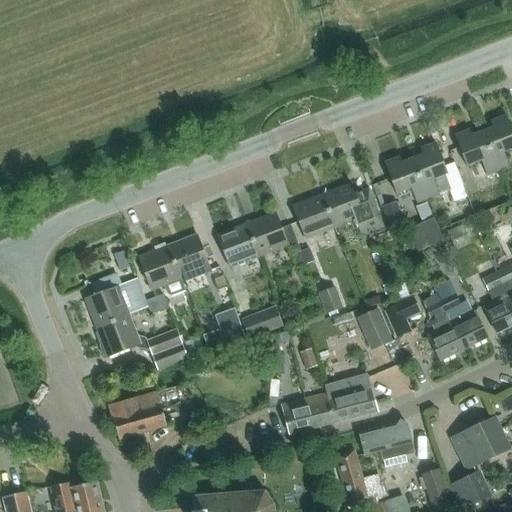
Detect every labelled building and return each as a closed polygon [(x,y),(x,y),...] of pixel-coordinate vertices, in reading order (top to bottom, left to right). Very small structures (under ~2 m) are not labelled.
[(493,129),(483,133),(498,172),(510,168),(504,153),(511,149),(511,131),(506,116),(490,122),(493,129)] [(473,137),(470,130),(454,136),(467,167),(481,161),(487,177),(498,172),(483,133),(473,137)] [(413,160),(428,200),(431,199),(438,196),(440,195),(434,180),(448,174),(436,143),(420,149),(423,156),(413,160)] [(403,164),(400,157),(384,163),(397,194),(411,189),(417,204),(428,200),(413,160),(403,164)] [(457,171),(448,174),(445,175),(452,191),(463,186),(457,171)] [(322,196),(335,229),(356,221),(363,237),(385,229),(369,189),(355,194),(352,185),(322,196)] [(306,240),(335,229),(322,196),(293,207),(306,240)] [(391,230),(404,225),(396,203),(382,208),(391,230)] [(276,214),(247,225),(259,257),(259,258),(262,257),(288,247),(276,214)] [(434,218),(407,231),(418,253),(444,240),(434,218)] [(259,257),(247,225),(218,236),(226,257),(230,269),(259,258),(259,257)] [(471,244),(463,225),(447,232),(455,251),(471,244)] [(376,248),(392,241),(388,233),(372,239),(376,248)] [(212,272),(197,236),(168,247),(181,280),(182,283),(212,272)] [(139,258),(152,291),(164,286),(168,295),(173,298),(186,292),(182,283),(181,280),(168,247),(139,258)] [(310,249),(301,253),(306,265),(315,262),(310,249)] [(297,269),(305,265),(312,283),(302,257),(301,253),(292,256),(293,257),(297,269)] [(511,267),(497,273),(511,304),(511,267)] [(511,304),(497,273),(483,280),(489,293),(494,304),(485,308),(488,314),(487,314),(497,334),(511,327),(511,304)] [(93,297),(86,300),(97,329),(130,317),(129,316),(148,309),(146,302),(137,279),(121,285),(117,274),(88,284),(93,297)] [(342,309),(335,289),(320,294),(327,314),(342,309)] [(455,294),(440,301),(464,350),(488,339),(478,318),(478,319),(475,313),(466,317),(455,294)] [(146,302),(148,309),(151,315),(160,312),(168,308),(171,307),(166,295),(163,295),(155,299),(146,302)] [(385,311),(397,339),(412,333),(406,320),(420,314),(413,297),(397,304),(398,305),(385,311)] [(367,309),(381,305),(379,299),(366,303),(367,309)] [(440,362),(464,350),(440,301),(426,308),(432,321),(430,322),(435,333),(428,336),(431,341),(430,341),(440,362)] [(276,307),(241,320),(249,340),(284,327),(276,307)] [(234,308),(215,315),(220,329),(203,335),(209,352),(245,339),(234,308)] [(357,319),(372,352),(393,342),(379,309),(357,319)] [(344,325),(342,316),(333,319),(335,328),(344,325)] [(188,359),(183,345),(177,331),(147,343),(145,339),(137,337),(130,317),(97,329),(103,344),(100,347),(103,356),(107,357),(108,358),(135,348),(151,352),(157,371),(188,359)] [(260,339),(264,355),(269,379),(285,375),(276,335),(260,339)] [(185,344),(191,357),(204,351),(198,338),(185,344)] [(301,355),(306,371),(317,367),(312,351),(301,355)] [(372,391),(370,384),(368,375),(326,386),(334,424),(378,413),(373,390),(372,391)] [(325,387),(327,395),(307,400),(314,429),(334,424),(326,386),(325,387)] [(119,441),(167,427),(162,411),(158,393),(109,406),(119,441)] [(511,410),(511,397),(502,402),(507,413),(511,410)] [(289,435),(314,429),(307,400),(282,406),(289,435)] [(510,450),(494,419),(452,439),(467,471),(510,450)] [(359,432),(364,456),(381,452),(383,461),(414,454),(408,425),(401,421),(359,432)] [(363,480),(355,451),(335,457),(349,505),(368,500),(373,511),(398,511),(395,500),(390,501),(384,481),(381,482),(379,475),(363,480)] [(441,469),(421,476),(433,511),(453,511),(455,511),(441,469)] [(447,487),(459,511),(492,497),(480,471),(447,487)] [(55,511),(104,511),(97,483),(70,489),(69,484),(50,489),(55,511)] [(5,511),(31,511),(27,493),(2,499),(5,511)] [(274,511),(274,505),(266,493),(192,499),(193,507),(193,511),(274,511)]
